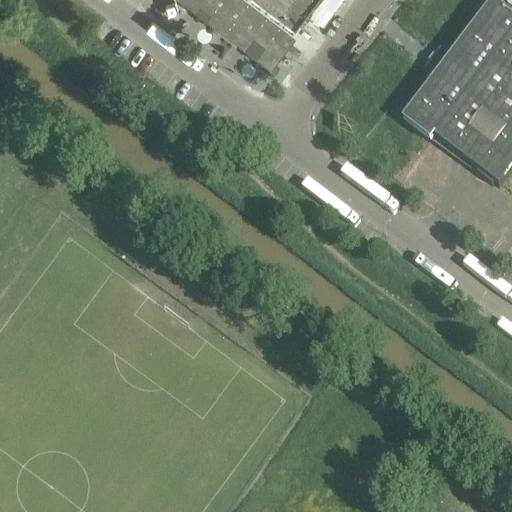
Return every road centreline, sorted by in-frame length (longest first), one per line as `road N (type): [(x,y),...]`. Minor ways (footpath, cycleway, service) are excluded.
road 1 (unclassified): [(511,312),(271,133)]
road 2 (unclassified): [(271,133),(97,0)]
road 3 (unclassified): [(271,133),(373,0)]
